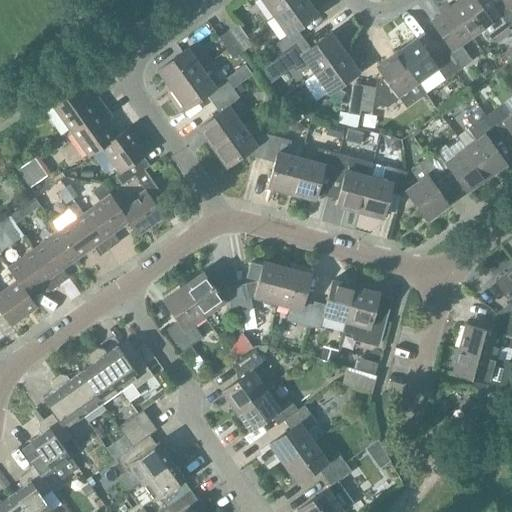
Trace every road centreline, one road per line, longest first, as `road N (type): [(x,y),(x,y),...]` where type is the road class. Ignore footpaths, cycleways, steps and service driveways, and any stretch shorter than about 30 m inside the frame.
road 1 (residential): [(221,220),(136,94),(135,78),(139,61),(223,0)]
road 2 (residential): [(257,511),(189,417),(190,390),(116,294)]
road 3 (residential): [(221,220),(445,279)]
road 4 (residential): [(4,383),(116,294)]
road 5 (residential): [(116,294),(221,220)]
road 6 (residential): [(412,398),(445,279)]
